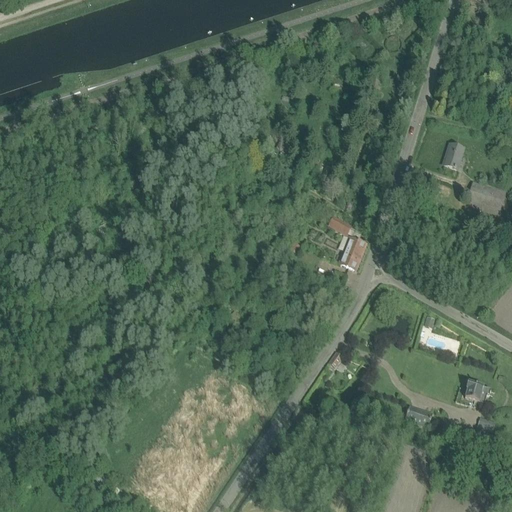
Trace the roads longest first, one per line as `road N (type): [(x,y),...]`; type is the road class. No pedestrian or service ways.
road 1 (unclassified): [(220,511),(372,269)]
road 2 (unclassified): [(372,269),(456,0)]
road 3 (unclassified): [(511,347),(372,269)]
